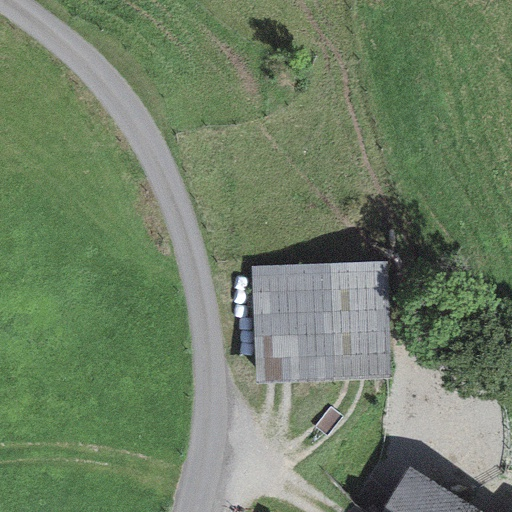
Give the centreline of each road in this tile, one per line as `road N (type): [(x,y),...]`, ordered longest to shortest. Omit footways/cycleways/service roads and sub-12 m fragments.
road 1 (track): [(5,0),(99,74),(162,166),(186,229),(212,358),(210,421),(190,511)]
road 2 (track): [(0,454),(96,461),(199,482)]
